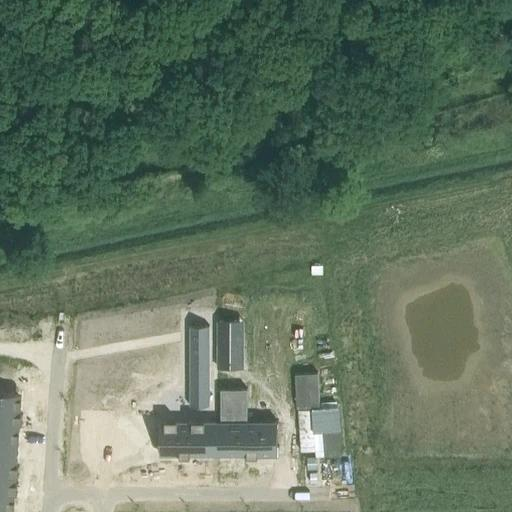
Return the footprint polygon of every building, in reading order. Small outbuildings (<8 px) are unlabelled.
[(244,367),(245,320),(219,320),(219,367),(244,367)] [(210,324),(190,324),(191,388),(211,388),(210,324)] [(319,371),(296,373),(298,407),(313,406),(314,408),(300,409),(302,450),(316,449),(315,431),(341,430),(340,406),(321,407),(319,371)] [(248,388),(222,388),(222,434),(228,434),(228,454),(278,454),(278,430),(278,422),(278,420),(248,420),(248,388)] [(0,446),(19,448),(23,392),(0,390),(0,446)] [(216,420),(161,420),(161,454),(216,454),(216,420)] [(0,458),(0,511),(14,511),(18,460),(0,458)]
